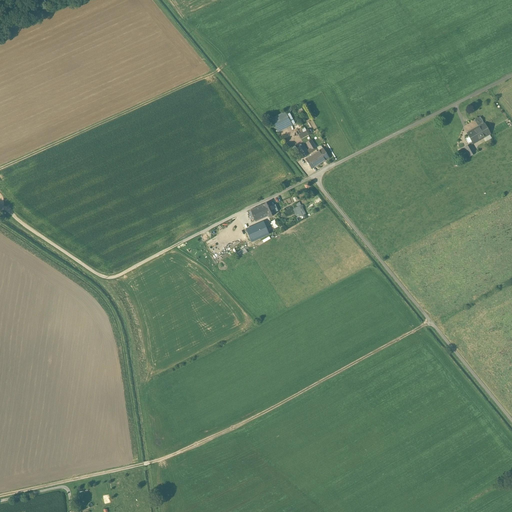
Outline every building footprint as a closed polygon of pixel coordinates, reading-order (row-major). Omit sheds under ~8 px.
[(285,112),(277,116),(283,128),(291,124),(285,112)] [(475,120),(478,126),(483,123),(480,117),(475,120)] [(485,124),(467,134),(473,144),(490,134),(485,124)] [(307,150),(309,154),(317,149),(311,140),(306,143),(310,149),(307,150)] [(297,149),(302,158),(309,154),(307,150),(303,145),(297,149)] [(470,145),(465,148),(469,156),(475,153),(470,145)] [(297,149),(294,150),(299,160),(302,158),(297,149)] [(323,149),(306,159),(312,169),(329,158),(323,149)] [(293,209),(297,217),(305,214),(300,202),(297,203),(298,207),(293,209)] [(270,203),(263,205),(268,216),(269,217),(275,214),(270,203)] [(263,205),(251,211),(256,221),(268,216),(263,205)] [(263,222),(254,226),(257,234),(258,236),(267,232),(263,222)] [(257,234),(254,226),(247,229),(250,237),(257,234)]
